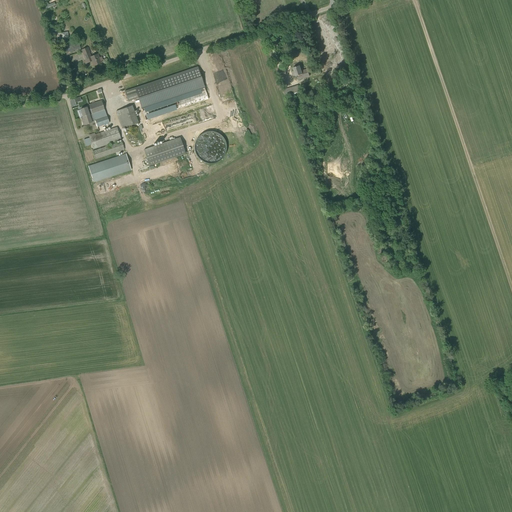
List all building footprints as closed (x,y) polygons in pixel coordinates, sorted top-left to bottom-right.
[(81,51),(78,41),(63,46),(65,53),(70,52),(71,54),(74,53),(73,51),(78,49),(79,52),(81,51)] [(91,61),(93,66),(102,62),(101,61),(103,60),(101,57),(100,57),(98,54),(92,57),(91,56),(89,57),(91,61)] [(301,72),(299,66),(293,68),(294,71),(292,72),(293,76),(295,76),(296,76),(297,76),(298,80),(309,76),(307,70),(301,72)] [(197,68),(125,92),(128,101),(138,98),(142,109),(203,89),(202,84),(204,83),(203,80),(201,81),(197,68)] [(292,94),(300,91),(298,85),(282,90),(284,96),(292,94)] [(94,120),(107,116),(102,101),(89,105),(91,109),(88,110),(87,107),(80,109),(83,117),(81,118),(83,125),(92,122),(91,122),(94,121),(94,120)] [(122,129),(138,123),(132,105),(115,111),(122,129)] [(156,125),(159,134),(200,122),(202,120),(200,118),(201,116),(201,115),(197,115),(199,119),(196,116),(195,112),(187,114),(188,117),(187,118),(189,120),(190,123),(183,125),(183,124),(180,116),(179,117),(178,118),(171,120),(173,125),(169,121),(156,125)] [(94,120),(94,121),(94,120),(95,119),(98,127),(109,124),(107,116),(94,120)] [(121,140),(117,128),(95,135),(95,133),(89,135),(89,138),(83,140),(85,146),(91,145),(93,149),(121,140)] [(149,166),(185,154),(180,137),(143,150),(149,166)] [(94,159),(122,151),(124,150),(122,142),(92,151),(94,159)] [(93,183),(131,170),(125,154),(88,166),(93,183)]
